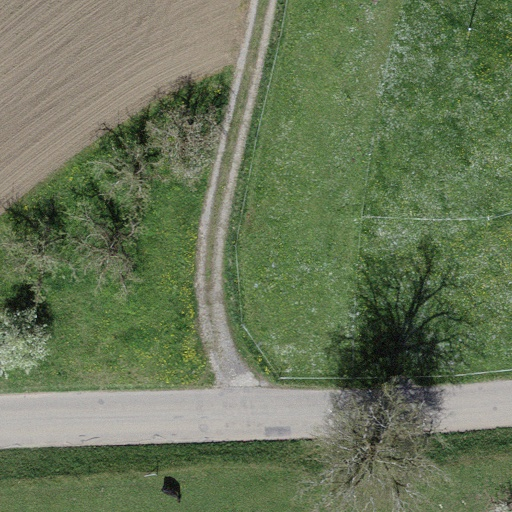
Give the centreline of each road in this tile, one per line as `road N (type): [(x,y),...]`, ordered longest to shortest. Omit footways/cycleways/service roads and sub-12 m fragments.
road 1 (tertiary): [(0,422),(511,395)]
road 2 (track): [(263,0),(209,205),(207,306),(241,411)]
